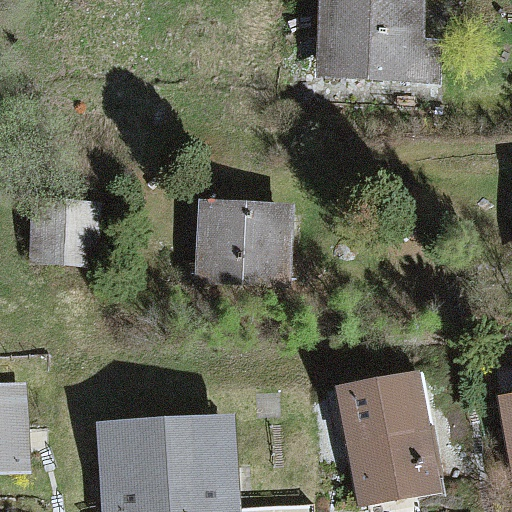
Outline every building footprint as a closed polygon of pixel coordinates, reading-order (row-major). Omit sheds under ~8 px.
[(433,4),(372,0),(329,0),(318,94),(430,98),(433,4)] [(104,213),(31,205),(29,272),(102,275),(104,213)] [(301,219),(204,209),(201,291),(302,298),(301,219)] [(431,384),(339,401),(358,509),(448,493),(431,384)] [(32,395),(0,395),(0,479),(29,480),(32,395)] [(246,511),(244,419),(102,427),(104,511),(246,511)]
